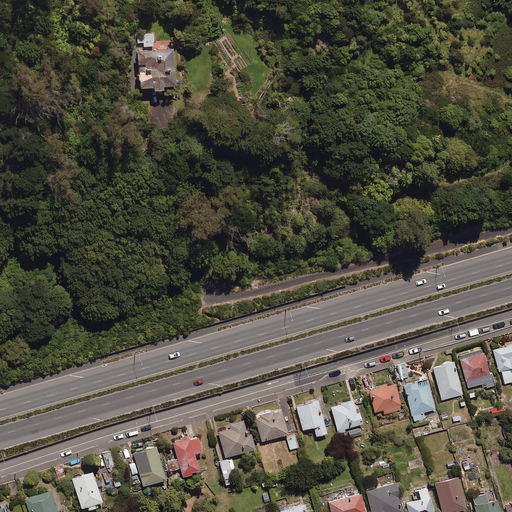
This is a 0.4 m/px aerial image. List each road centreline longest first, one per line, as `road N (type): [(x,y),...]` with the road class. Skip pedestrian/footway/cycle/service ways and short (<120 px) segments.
road 1 (residential): [(511,316),(0,471)]
road 2 (trunk): [(511,287),(0,435)]
road 3 (trunk): [(0,409),(511,262)]
